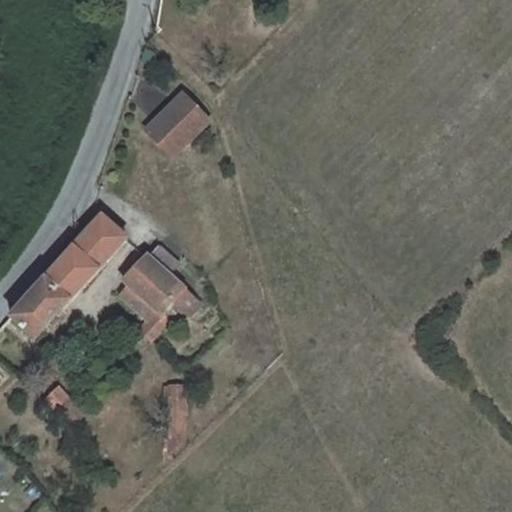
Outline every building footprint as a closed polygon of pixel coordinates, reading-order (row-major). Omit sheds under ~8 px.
[(178,103),(153,127),(148,132),(174,160),(211,125),(184,98),(178,103)] [(103,221),(77,248),(13,318),(36,340),(126,241),(103,221)] [(178,267),(159,250),(128,284),(130,285),(171,322),(182,310),(191,318),(201,307),(170,278),(178,267)] [(140,330),(148,337),(153,342),(171,322),(130,285),(119,298),(146,323),(140,330)] [(186,390),(171,391),(172,456),(186,441),(186,390)] [(72,404),(60,391),(44,405),(52,414),(53,414),(59,409),(74,427),(84,418),(72,404)]
